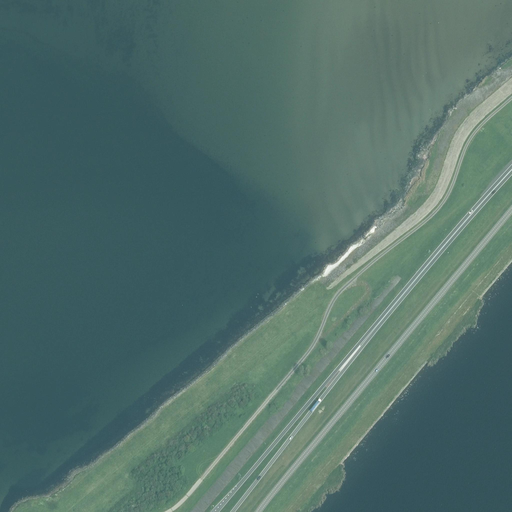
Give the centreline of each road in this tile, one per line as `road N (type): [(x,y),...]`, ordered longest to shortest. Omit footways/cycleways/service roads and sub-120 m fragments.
road 1 (tertiary): [(258,511),(511,209)]
road 2 (trunk): [(382,319),(216,511)]
road 3 (trunk): [(232,511),(382,319)]
road 4 (trunk): [(382,319),(511,171)]
